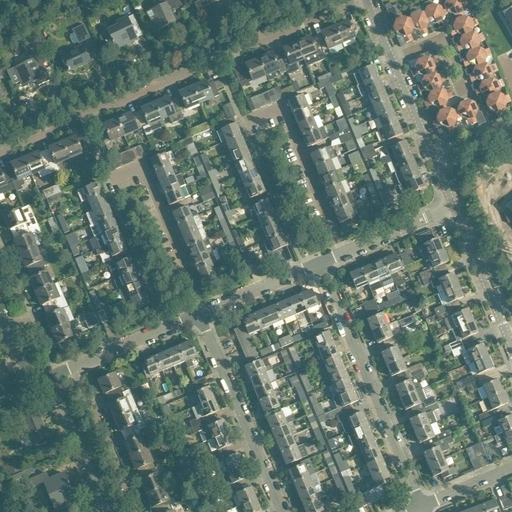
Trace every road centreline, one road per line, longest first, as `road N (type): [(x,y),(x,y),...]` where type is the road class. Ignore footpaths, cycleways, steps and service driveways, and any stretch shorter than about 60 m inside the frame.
road 1 (residential): [(0,152),(362,0)]
road 2 (residential): [(422,508),(320,262)]
road 3 (residential): [(286,511),(203,312)]
road 4 (residential): [(203,312),(142,165),(104,180)]
road 5 (residential): [(245,122),(285,112),(342,253)]
road 6 (residential): [(143,511),(78,358)]
road 7 (residential): [(111,511),(52,367)]
road 8 (residential): [(508,340),(453,207)]
road 9 (residential): [(78,358),(203,312)]
road 10 (residential): [(203,312),(320,262)]
road 11 (unknown): [(511,166),(480,190),(511,265)]
road 12 (residential): [(342,253),(453,207)]
